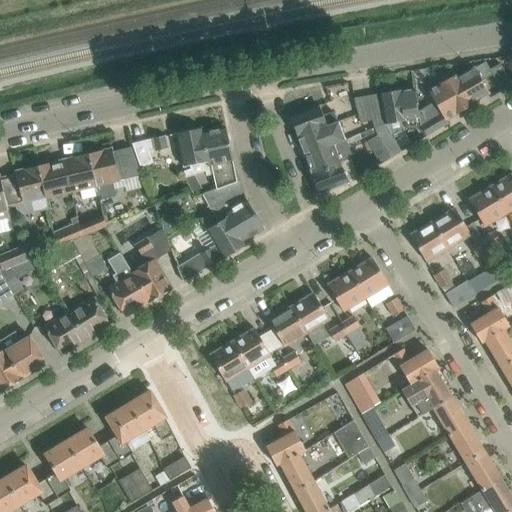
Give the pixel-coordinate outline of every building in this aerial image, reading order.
[(485,62),(458,78),(457,79),(471,104),(472,103),(489,94),(479,77),(490,71),(501,91),(511,84),(500,64),(490,70),(485,62)] [(439,110),(420,122),(420,126),(430,120),(436,131),(448,124),(446,121),(473,105),(472,103),(471,104),(457,79),(458,78),(456,74),(428,90),(439,110)] [(420,126),(420,122),(414,88),(401,91),(401,90),(380,94),(386,125),(405,121),(406,128),(420,126)] [(377,94),(365,96),(371,121),(373,128),(384,124),(382,122),(377,94)] [(353,98),(357,122),(371,121),(365,96),(353,98)] [(319,106),(290,117),(297,136),(337,122),(333,111),(322,115),(319,106)] [(430,120),(420,126),(427,136),(436,131),(430,120)] [(338,121),(337,122),(297,136),(304,155),(333,144),(345,139),(338,121)] [(377,135),(366,142),(371,150),(377,148),(378,151),(389,144),(395,155),(400,152),(384,124),(373,128),(377,135)] [(176,133),(176,134),(183,166),(190,165),(191,169),(183,171),(185,178),(187,177),(190,176),(204,171),(204,166),(208,165),(200,128),(176,133)] [(201,128),(200,128),(208,165),(204,166),(204,171),(206,176),(213,174),(216,188),(202,194),(203,194),(240,181),(232,161),(226,128),(202,133),(201,128)] [(164,136),(146,140),(131,144),(139,167),(153,163),(148,149),(154,148),(155,151),(167,148),(164,136)] [(333,144),(304,155),(311,173),(311,174),(351,159),(350,157),(352,156),(345,139),(333,144)] [(377,148),(371,150),(379,165),(395,155),(389,144),(378,151),(377,148)] [(140,176),(131,147),(116,151),(123,180),(140,176)] [(111,148),(87,154),(96,186),(94,187),(95,191),(99,190),(100,195),(101,199),(115,196),(112,183),(119,181),(111,148)] [(96,186),(87,154),(65,159),(73,192),(79,190),(81,200),(100,195),(99,190),(95,191),(94,187),(96,186)] [(351,159),(311,174),(319,193),(348,182),(357,176),(351,159)] [(48,197),(69,193),(61,160),(37,166),(46,199),(48,198),(48,197)] [(15,174),(8,176),(15,205),(17,215),(33,212),(48,208),(46,199),(37,166),(15,171),(15,174)] [(511,173),(491,187),(507,213),(511,209),(511,173)] [(0,233),(13,230),(9,216),(7,207),(15,205),(8,176),(0,178),(0,233)] [(190,176),(187,177),(185,178),(191,191),(197,188),(190,176)] [(240,181),(203,194),(213,214),(220,212),(222,216),(226,214),(243,241),(264,229),(246,200),(237,205),(231,197),(244,192),(240,181)] [(469,200),(479,217),(484,226),(507,213),(491,187),(469,200)] [(455,209),(432,222),(448,248),(471,235),(455,209)] [(201,219),(206,229),(215,245),(224,258),(246,245),(243,241),(226,214),(222,216),(220,212),(213,214),(201,219)] [(102,215),(78,225),(81,236),(87,234),(105,227),(102,215)] [(72,240),(81,236),(78,225),(76,217),(70,219),(72,223),(52,233),(56,247),(71,240),(72,240)] [(175,217),(160,222),(162,228),(164,232),(179,227),(175,217)] [(432,222),(410,235),(426,262),(448,248),(432,222)] [(146,264),(133,273),(138,281),(149,301),(150,303),(172,290),(154,261),(171,251),(164,232),(162,228),(147,238),(147,237),(133,245),(146,264)] [(494,230),(481,238),(489,250),(501,242),(494,230)] [(72,241),(71,241),(79,255),(80,255),(92,277),(107,269),(87,234),(81,236),(72,240),(72,241)] [(470,245),(477,257),(489,250),(481,238),(470,245)] [(79,255),(71,241),(38,258),(47,273),(79,255)] [(26,245),(28,259),(42,254),(40,242),(26,245)] [(24,245),(0,255),(0,269),(0,270),(2,270),(2,271),(10,268),(28,260),(24,245)] [(178,267),(184,283),(224,258),(215,245),(178,267)] [(108,288),(114,298),(124,316),(149,301),(138,281),(133,273),(120,253),(107,260),(115,274),(112,275),(117,283),(108,288)] [(372,258),(350,272),(365,298),(388,284),(372,258)] [(2,271),(0,271),(0,272),(13,294),(23,288),(10,268),(2,271)] [(444,269),(434,275),(441,288),(452,281),(444,269)] [(0,270),(0,301),(13,294),(0,272),(0,271),(2,271),(2,270),(0,270)] [(327,285),(338,302),(343,311),(365,298),(350,272),(327,285)] [(467,280),(445,294),(453,308),(475,294),(467,280)] [(511,298),(511,283),(496,293),(503,306),(507,304),(506,302),(511,298)] [(313,293),(291,307),(314,345),(329,336),(321,324),(329,319),(313,293)] [(488,313),(470,324),(481,343),(484,341),(505,329),(505,328),(510,325),(492,296),(481,302),(488,313)] [(94,297),(69,312),(85,339),(110,324),(94,297)] [(404,310),(396,298),(386,304),(393,317),(404,310)] [(268,321),(279,338),(284,347),(306,333),(314,346),(314,345),(291,307),(268,321)] [(44,327),(50,337),(60,354),(85,339),(69,312),(44,327)] [(342,323),(341,324),(348,334),(347,335),(358,353),(367,348),(356,329),(360,327),(353,315),(342,322),(342,323)] [(408,318),(391,328),(387,331),(395,344),(416,331),(408,318)] [(348,334),(341,324),(342,323),(342,322),(328,331),(335,342),(347,335),(348,334)] [(255,328),(232,342),(248,368),(270,355),(255,328)] [(511,340),(505,329),(484,341),(501,368),(511,361),(511,340)] [(15,331),(0,340),(22,377),(46,363),(29,336),(21,341),(15,331)] [(0,391),(1,392),(23,379),(22,377),(0,340),(0,391)] [(248,368),(232,342),(210,356),(225,382),(248,368)] [(352,348),(343,354),(350,365),(359,359),(352,348)] [(403,349),(393,355),(410,384),(401,389),(402,390),(411,385),(417,382),(416,381),(435,370),(439,368),(428,349),(410,360),(403,349)] [(293,351),(282,358),(289,369),(300,362),(293,351)] [(282,358),(269,366),(276,377),(289,369),(282,358)] [(511,361),(501,368),(511,386),(511,361)] [(411,385),(402,390),(411,407),(413,406),(419,416),(433,408),(452,397),(435,370),(416,381),(417,382),(411,385)] [(372,407),(380,403),(363,373),(344,384),(361,414),(372,407)] [(233,395),(241,408),(251,402),(244,389),(233,395)] [(150,392),(128,405),(143,430),(153,424),(161,440),(173,434),(165,417),(150,392)] [(345,394),(330,394),(330,416),(345,416),(345,394)] [(452,397),(433,408),(449,436),(468,424),(452,397)] [(128,405),(107,417),(117,435),(109,439),(120,456),(122,459),(133,453),(131,451),(149,440),(143,430),(128,405)] [(388,436),(372,407),(361,414),(377,442),(388,436)] [(284,436),(266,446),(276,466),(280,464),(299,453),(305,450),(288,419),(278,425),(284,436)] [(333,433),(348,458),(357,453),(367,446),(354,422),(333,433)] [(468,424),(449,436),(466,463),(484,452),(468,424)] [(88,429),(66,442),(82,467),(100,456),(107,469),(118,462),(106,442),(98,446),(88,429)] [(395,446),(388,436),(377,442),(383,453),(393,447),(395,446)] [(48,477),(58,494),(60,497),(71,490),(64,478),(82,467),(66,442),(45,455),(56,472),(48,477)] [(367,446),(357,453),(363,465),(375,457),(369,446),(368,447),(367,446)] [(466,463),(482,490),(501,479),(484,452),(466,463)] [(299,453),(280,464),(295,491),(314,481),(299,453)] [(180,474),(191,467),(184,456),(174,463),(180,474)] [(174,463),(164,469),(170,480),(180,474),(174,463)] [(420,490),(404,463),(393,470),(408,496),(420,490)] [(378,464),(371,469),(376,480),(385,475),(378,464)] [(26,466),(5,479),(20,504),(38,493),(46,506),(57,499),(45,479),(37,483),(26,466)] [(146,479),(140,468),(129,475),(135,486),(146,479)] [(125,492),(135,486),(129,475),(118,481),(125,492)] [(344,511),(347,511),(391,487),(385,475),(376,480),(338,502),(344,511)] [(5,479),(0,481),(0,511),(10,511),(10,510),(20,504),(5,479)] [(146,479),(135,486),(142,496),(153,490),(146,479)] [(470,497),(478,510),(478,511),(507,511),(511,509),(511,497),(501,479),(482,490),(470,497)] [(314,481),(295,491),(305,511),(322,511),(329,509),(314,481)] [(125,492),(131,503),(142,496),(135,486),(125,492)] [(382,497),(388,508),(389,508),(400,502),(393,490),(382,497)] [(426,501),(420,490),(408,496),(415,507),(426,501)] [(214,511),(207,498),(189,508),(183,496),(173,502),(178,511),(214,511)] [(406,511),(400,502),(389,508),(388,508),(390,511),(406,511)]
